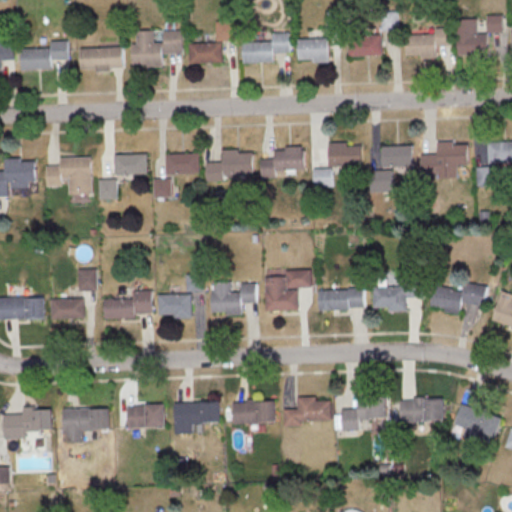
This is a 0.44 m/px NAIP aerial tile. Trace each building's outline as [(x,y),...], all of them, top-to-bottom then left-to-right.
[(329,36),(344,35),(343,10),(328,10),(329,36)] [(398,10),(383,10),(384,30),(399,29),(398,10)] [(504,31),(504,14),(488,13),(488,31),(504,31)] [(478,17),(458,18),(459,54),(490,53),(489,32),(479,33),(478,17)] [(237,40),(237,19),(217,20),(218,40),(237,40)] [(438,57),(438,44),(451,44),(451,27),(436,27),(436,33),(407,33),(407,54),(422,54),(422,57),(438,57)] [(134,65),(164,64),(164,52),(185,51),(184,29),(164,29),(165,41),(156,41),(155,29),(137,30),(138,42),(133,42),(134,65)] [(273,31),(273,40),(244,41),(245,62),(275,61),(275,52),(291,51),(291,31),(273,31)] [(350,55),(384,54),(383,34),(350,35),(350,55)] [(299,37),(300,58),(314,58),(314,61),(330,61),(330,37),(299,37)] [(0,67),(3,68),(3,59),(15,59),(14,38),(0,38),(0,67)] [(23,68),(53,68),(53,58),(70,58),(69,40),(52,40),(52,47),(22,47),(23,68)] [(224,41),(191,42),(191,62),(225,61),(224,41)] [(125,65),(124,45),(81,47),(82,70),(112,69),(112,65),(125,65)] [(511,160),(511,139),(489,140),(489,161),(511,160)] [(469,141),(438,142),(439,153),(424,153),(424,176),(459,175),(459,164),(470,163),(469,141)] [(330,143),(330,164),(363,163),(363,142),(330,143)] [(383,145),(384,165),(414,164),(413,144),(383,145)] [(262,176),(288,176),(288,169),(307,169),(306,146),(276,147),(276,157),(262,158),(262,176)] [(226,179),(225,173),(255,172),(255,151),(241,151),(241,148),(224,149),(225,161),(208,161),(208,180),(226,179)] [(149,172),(149,152),(115,153),(116,173),(149,172)] [(167,152),(168,173),(201,173),(201,152),(167,152)] [(93,155),(62,156),(62,164),(47,165),(48,185),(64,185),(63,178),(70,177),(70,193),(94,193),(93,155)] [(0,169),(0,195),(10,195),(10,187),(30,186),(29,180),(37,180),(37,159),(23,160),(23,156),(6,157),(6,170),(0,169)] [(478,185),(494,184),(494,165),(477,165),(478,185)] [(314,167),(315,187),(334,186),(333,167),(314,167)] [(395,169),(371,169),(372,190),(395,189),(395,169)] [(118,199),(118,177),(100,178),(100,199),(118,199)] [(174,196),(173,177),(155,177),(155,197),(174,196)] [(97,267),(79,268),(80,290),(98,289),(97,267)] [(267,310),(300,310),(300,287),(313,287),(313,268),(287,268),(287,275),(281,275),(281,267),(266,268),(267,310)] [(205,272),(188,273),(188,290),(206,290),(205,272)] [(257,282),(242,282),(242,290),(233,291),(233,280),(224,280),(224,286),(213,286),(213,311),(229,310),(229,314),(244,313),(244,306),(258,306),(257,282)] [(463,301),(486,305),(489,285),(465,281),(464,289),(435,285),(431,306),(462,311),(463,301)] [(407,309),(407,296),(420,295),(420,283),(374,284),(374,306),(389,306),(389,310),(407,309)] [(320,288),(320,308),(366,307),(365,287),(320,288)] [(153,289),(135,289),(135,297),(105,298),(106,317),(137,317),(137,312),(154,312),(153,289)] [(511,324),(511,293),(501,290),(493,319),(511,324)] [(193,316),(193,292),(159,293),(160,314),(174,314),(174,317),(193,316)] [(0,296),(0,318),(46,318),(46,296),(0,296)] [(52,297),(53,318),(86,317),(85,296),(52,297)] [(344,429),(361,429),(361,418),(388,417),(387,394),(357,396),(358,407),(343,408),(344,429)] [(303,419),(333,419),(332,399),(318,399),(318,395),(299,395),(299,407),(285,408),(286,425),(303,425),(303,419)] [(401,420),(445,419),(445,396),(401,397),(401,420)] [(234,400),(235,422),(278,420),(277,399),(234,400)] [(222,421),(221,400),(175,401),(176,433),(195,432),(195,422),(222,421)] [(456,423),(468,426),(467,432),(496,440),(503,413),(462,402),(456,423)] [(128,404),(128,427),(167,426),(166,403),(128,404)] [(5,437),(26,436),(26,430),(54,429),(53,408),(36,408),(36,405),(23,406),(24,413),(4,413),(5,437)] [(111,429),(111,407),(64,408),(65,440),(85,440),(85,430),(111,429)] [(0,464),(0,482),(11,483),(10,465),(0,464)]
